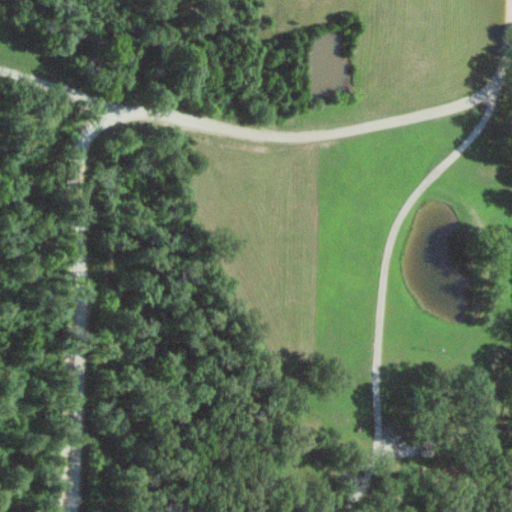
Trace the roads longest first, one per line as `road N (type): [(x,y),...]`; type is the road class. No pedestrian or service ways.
road 1 (residential): [(497,89),(452,106),(298,134),(140,110),(114,116),(86,138),(72,511)]
road 2 (residential): [(378,433),(392,247),(405,211),(482,128),(497,89)]
